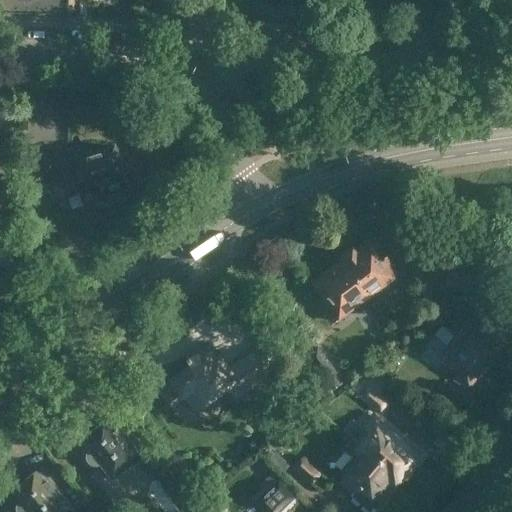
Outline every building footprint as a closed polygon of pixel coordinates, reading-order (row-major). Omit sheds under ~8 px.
[(91,155),(88,146),(86,140),(66,147),(68,153),(75,174),(69,176),(76,195),(96,187),(98,191),(102,190),(104,195),(126,188),(112,148),(91,155)] [(35,158),(45,187),(63,181),(53,153),(35,158)] [(343,260),(340,263),(365,299),(397,276),(385,259),(380,263),(366,244),(353,253),(351,250),(341,257),(343,260)] [(458,262),(446,276),(467,292),(478,278),(458,262)] [(365,299),(340,263),(312,283),(325,302),(321,305),(333,322),(365,299)] [(505,311),(486,299),(470,324),(473,326),(455,357),(464,362),(456,376),(457,381),(465,386),(469,385),(475,375),(477,376),(499,340),(491,335),(505,311)] [(409,315),(398,315),(398,330),(409,330),(409,315)] [(234,398),(278,367),(263,346),(252,353),(227,371),(210,346),(189,361),(188,359),(185,361),(189,367),(159,389),(171,406),(187,394),(199,411),(228,390),(234,398)] [(288,351),(322,397),(341,383),(335,375),(337,373),(318,346),(305,355),(302,351),(288,351)] [(367,383),(359,396),(378,409),(388,398),(367,383)] [(360,447),(398,479),(417,456),(373,417),(363,429),(370,435),(360,447)] [(125,443),(117,431),(119,430),(110,418),(80,440),(88,450),(86,451),(85,452),(84,454),(84,456),(84,457),(84,459),(84,460),(85,462),(86,463),(87,465),(88,465),(90,466),(92,467),(94,466),(97,466),(98,465),(110,481),(140,459),(127,441),(125,443)] [(57,421),(41,433),(55,452),(71,440),(57,421)] [(368,511),(398,479),(360,447),(351,439),(343,449),(351,457),(351,458),(356,462),(340,480),(354,491),(349,496),(367,511),(368,511)] [(303,456),(291,469),(308,484),(320,472),(303,456)] [(178,511),(190,504),(160,462),(150,469),(161,485),(152,492),(166,511),(178,511)] [(16,502),(15,504),(14,505),(13,507),(13,508),(14,510),(14,511),(66,511),(69,510),(57,492),(55,494),(46,482),(48,481),(40,469),(10,490),(17,501),(16,502)] [(276,511),(294,496),(279,481),(267,492),(264,488),(254,498),(266,511),(264,511),(276,511)]
